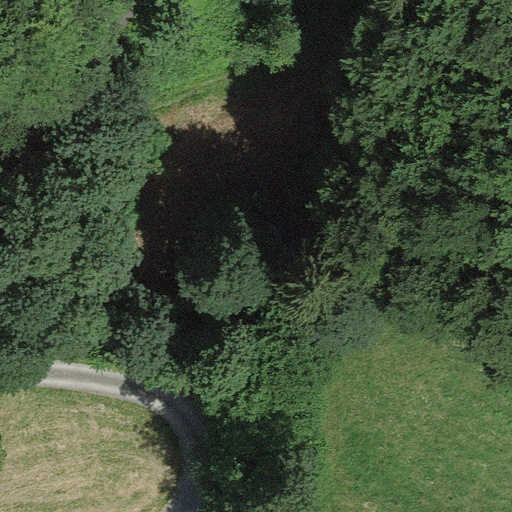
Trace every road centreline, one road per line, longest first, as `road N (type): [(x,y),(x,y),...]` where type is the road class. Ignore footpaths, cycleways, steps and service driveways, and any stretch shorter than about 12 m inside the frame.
road 1 (track): [(187,511),(200,475),(190,433),(171,404),(61,376),(0,377)]
road 2 (track): [(0,158),(137,0)]
